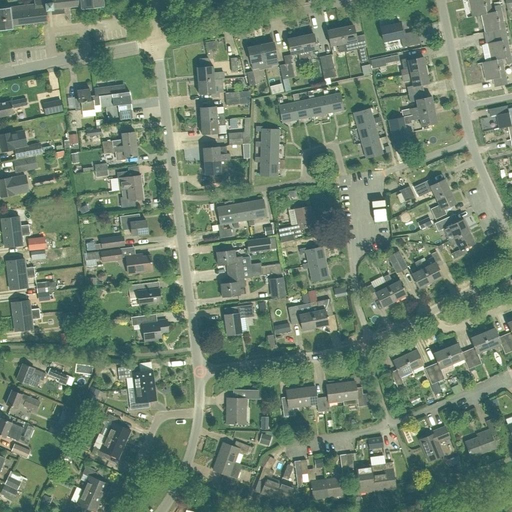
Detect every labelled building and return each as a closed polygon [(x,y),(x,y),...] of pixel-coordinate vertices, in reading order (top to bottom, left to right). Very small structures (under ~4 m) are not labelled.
[(62,4),(70,3),(81,2),(81,5),(82,8),(104,6),(102,0),(35,0),(36,4),(16,7),(11,7),(0,8),(0,30),(13,29),(13,26),(16,25),(48,21),(46,8),(54,7),(53,6),(56,5),(57,8),(62,7),(62,4)] [(469,0),(473,17),(482,15),(496,11),(493,12),(490,0),(469,0)] [(494,30),(496,36),(507,34),(501,5),(495,6),(496,11),(482,15),(486,32),(494,30)] [(402,34),(400,23),(380,27),(383,42),(401,39),(402,48),(420,44),(418,31),(402,34)] [(344,52),(358,49),(356,36),(355,37),(353,25),(340,28),(344,52)] [(344,52),(340,28),(327,31),(330,47),(338,45),(339,53),(344,52)] [(299,36),(306,67),(310,66),(308,59),(311,59),(309,51),(316,49),(313,33),(299,36)] [(511,62),(511,56),(507,34),(496,36),(497,41),(488,43),(492,61),(483,63),(492,61),(503,59),(508,58),(509,63),(511,62)] [(365,46),(363,35),(356,36),(358,49),(361,62),(366,61),(363,47),(365,46)] [(306,67),(299,36),(287,39),(290,55),(298,53),(300,64),(302,64),(303,67),(306,67)] [(273,42),(260,45),(265,69),(270,68),(270,65),(278,63),(273,42)] [(265,69),(260,45),(247,47),(252,69),(259,67),(260,70),(265,69)] [(330,54),(324,56),(329,83),(330,83),(329,77),(335,76),(330,54)] [(325,84),(329,83),(324,56),(319,57),(325,84)] [(401,76),(426,70),(423,57),(407,61),(409,68),(400,70),(401,76)] [(196,68),(197,81),(214,80),(214,79),(224,79),(223,72),(213,73),(213,66),(209,67),(208,58),(200,59),(200,67),(196,68)] [(492,61),(483,63),(486,80),(494,79),(495,87),(508,84),(503,59),(492,61)] [(284,64),(287,78),(293,77),(291,63),(284,64)] [(287,78),(284,64),(279,65),(282,79),(287,78)] [(429,83),(426,70),(401,76),(403,82),(411,80),(412,86),(407,87),(408,95),(423,91),(422,85),(429,83)] [(255,84),(252,71),(246,72),(249,86),(255,84)] [(290,79),(284,80),(287,92),(293,91),(290,79)] [(215,93),(214,80),(197,81),(198,94),(215,93)] [(94,106),(100,105),(100,107),(113,106),(113,101),(117,100),(120,120),(133,118),(129,92),(125,92),(124,86),(116,87),(116,85),(94,88),(95,95),(95,100),(93,101),(94,106)] [(95,95),(90,96),(89,89),(77,90),(78,98),(74,99),(73,98),(68,99),(69,108),(75,107),(75,111),(82,110),(83,117),(95,116),(94,106),(93,101),(95,100),(95,95)] [(323,91),(324,96),(328,113),(343,110),(339,93),(328,95),(327,90),(323,91)] [(425,98),(423,91),(408,95),(410,102),(415,101),(417,107),(401,111),(403,117),(434,110),(432,97),(425,98)] [(292,95),(294,102),(297,120),(312,116),(309,99),(299,101),(298,94),(292,95)] [(309,99),(312,116),(328,113),(324,96),(309,99)] [(27,105),(25,98),(11,102),(11,101),(0,103),(0,116),(14,114),(12,108),(27,105)] [(63,111),(61,100),(43,104),(45,115),(63,111)] [(297,120),(294,102),(278,106),(282,123),(297,120)] [(200,121),(224,120),(224,113),(217,114),(216,107),(199,108),(200,121)] [(511,125),(511,107),(509,108),(510,112),(496,115),(499,129),(511,125)] [(357,128),(374,124),(370,109),(353,113),(357,128)] [(437,123),(434,110),(403,117),(404,122),(419,119),(421,126),(437,123)] [(227,134),(228,139),(249,138),(250,118),(243,118),(243,132),(227,134)] [(225,125),(224,120),(200,121),(201,134),(218,133),(217,126),(225,125)] [(396,132),(406,130),(403,120),(393,122),(396,132)] [(361,143),(378,139),(374,124),(357,128),(361,143)] [(101,134),(100,125),(96,126),(96,129),(86,130),(87,136),(101,134)] [(511,125),(499,129),(509,127),(511,141),(511,125)] [(261,144),(278,145),(279,130),(261,129),(262,126),(256,126),(255,131),(261,132),(261,142),(261,144)] [(103,148),(136,144),(134,131),(121,133),(122,140),(102,142),(103,148)] [(13,139),(11,133),(0,134),(0,144),(2,152),(15,149),(17,159),(50,153),(48,144),(41,145),(41,143),(24,147),(22,138),(13,139)] [(382,154),(378,139),(361,143),(366,159),(382,154)] [(278,161),(278,145),(261,144),(261,142),(255,142),(255,147),(261,147),(260,157),(260,160),(278,161)] [(136,144),(103,148),(103,154),(123,151),(124,158),(138,156),(136,144)] [(202,148),(203,161),(230,159),(229,154),(225,154),(225,147),(202,148)] [(277,176),(278,161),(260,160),(260,157),(255,157),(254,162),(260,162),(260,176),(277,176)] [(230,160),(230,159),(203,161),(204,175),(209,174),(209,183),(227,181),(226,160),(230,160)] [(32,168),(31,161),(14,164),(16,173),(28,170),(28,168),(32,168)] [(127,190),(127,189),(142,187),(141,186),(143,185),(142,177),(140,177),(140,175),(131,176),(131,171),(116,173),(119,191),(127,190)] [(11,178),(11,177),(0,179),(0,194),(1,197),(14,195),(14,193),(29,190),(26,175),(11,178)] [(432,191),(435,198),(450,191),(444,179),(433,185),(430,179),(414,187),(418,197),(432,191)] [(399,191),(404,202),(414,198),(410,186),(399,191)] [(143,199),(142,187),(127,189),(127,190),(128,197),(120,198),(121,208),(135,206),(134,200),(143,199)] [(456,203),(450,191),(435,198),(438,205),(430,209),(435,219),(446,214),(443,209),(456,203)] [(263,199),(247,202),(251,219),(248,220),(249,226),(254,225),(253,219),(266,217),(263,199)] [(247,202),(232,205),(235,222),(232,223),(233,228),(238,227),(237,222),(248,220),(251,219),(247,202)] [(235,222),(232,205),(217,207),(220,224),(217,225),(220,238),(231,236),(230,229),(223,230),(223,224),(232,223),(235,222)] [(294,240),(293,236),(302,234),(300,228),(314,226),(310,206),(294,209),(294,210),(289,211),(292,226),(278,229),(281,243),(294,240)] [(443,229),(449,241),(469,231),(463,219),(457,222),(454,214),(434,224),(438,231),(443,229)] [(133,222),(132,215),(120,216),(122,230),(131,229),(132,235),(147,233),(146,220),(133,222)] [(19,217),(1,219),(3,233),(29,230),(29,225),(20,226),(19,217)] [(29,230),(3,233),(4,248),(22,246),(21,236),(30,235),(29,230)] [(469,231),(449,241),(451,246),(456,243),(459,250),(454,253),(456,258),(466,253),(464,248),(474,243),(469,231)] [(125,246),(123,236),(101,238),(101,243),(94,244),(95,250),(125,246)] [(46,249),(45,237),(28,239),(29,251),(46,249)] [(270,248),(268,238),(246,241),(247,252),(270,248)] [(308,266),(325,262),(322,247),(305,250),(305,248),(299,249),(300,254),(306,253),(308,263),(308,266)] [(121,249),(84,253),(85,260),(101,258),(102,262),(122,259),(121,249)] [(45,257),(45,250),(31,252),(31,258),(45,257)] [(230,264),(231,273),(243,271),(241,257),(235,257),(234,250),(216,252),(218,265),(230,264)] [(54,252),(55,262),(65,261),(64,251),(54,252)] [(399,251),(387,258),(396,274),(407,267),(399,251)] [(419,260),(430,283),(442,277),(437,267),(442,264),(436,252),(431,254),(435,262),(423,268),(419,260)] [(140,257),(140,254),(125,256),(127,271),(131,271),(131,274),(152,271),(150,255),(140,257)] [(24,259),(6,261),(8,276),(34,272),(33,267),(25,268),(24,259)] [(419,289),(430,283),(419,260),(414,263),(418,270),(411,274),(419,289)] [(328,278),(325,262),(308,266),(308,263),(302,264),(303,269),(309,268),(312,281),(328,278)] [(261,269),(250,270),(251,276),(281,273),(280,267),(261,269)] [(243,271),(231,273),(232,282),(220,284),(222,297),(240,295),(239,287),(244,286),(243,271)] [(34,272),(8,276),(9,290),(27,288),(26,279),(35,278),(34,272)] [(387,286),(394,301),(406,295),(399,280),(393,283),(389,275),(383,278),(387,286)] [(98,285),(97,277),(87,278),(88,286),(98,285)] [(285,296),(283,278),(271,279),(274,297),(285,296)] [(54,291),(53,281),(36,283),(37,293),(54,291)] [(144,290),(143,283),(128,285),(130,299),(138,298),(139,305),(160,302),(158,289),(144,290)] [(394,301),(387,286),(376,292),(372,284),(363,289),(364,295),(367,302),(378,297),(383,307),(394,301)] [(345,285),(319,291),(321,299),(332,296),(334,302),(347,299),(345,285)] [(101,291),(95,289),(92,296),(98,298),(101,291)] [(310,303),(315,328),(328,325),(326,318),(328,318),(328,316),(332,315),(329,299),(310,303)] [(28,301),(11,304),(12,318),(39,315),(38,310),(29,311),(28,301)] [(302,330),(315,328),(310,303),(303,304),(305,313),(299,314),(297,306),(287,308),(291,324),(300,322),(302,330)] [(254,317),(252,305),(236,307),(237,313),(224,315),(226,335),(241,333),(239,318),(254,317)] [(89,323),(88,312),(78,313),(80,324),(89,323)] [(39,315),(12,318),(14,332),(32,330),(31,321),(39,320),(39,315)] [(157,321),(156,315),(131,318),(132,325),(142,324),(144,341),(160,339),(159,332),(168,331),(166,320),(157,321)] [(494,328),(482,333),(488,348),(500,343),(505,354),(511,351),(505,335),(498,337),(494,328)] [(468,350),(474,366),(481,363),(477,353),(488,348),(482,333),(470,338),(474,347),(468,350)] [(457,344),(446,348),(452,363),(464,359),(468,369),(474,366),(468,350),(461,353),(457,344)] [(440,368),(452,363),(446,348),(434,353),(437,362),(424,368),(431,384),(444,379),(440,368)] [(404,355),(411,370),(422,365),(416,350),(404,355)] [(399,375),(411,370),(404,355),(392,361),(397,370),(390,373),(397,389),(404,386),(399,375)] [(106,361),(98,360),(97,368),(104,369),(106,361)] [(36,388),(40,380),(43,373),(34,369),(22,364),(16,379),(36,388)] [(132,377),(133,387),(154,385),(152,370),(138,372),(138,366),(118,368),(119,379),(132,377)] [(70,377),(51,369),(48,375),(59,379),(58,382),(66,385),(70,377)] [(355,381),(340,383),(343,401),(357,399),(358,407),(364,406),(361,387),(356,388),(355,381)] [(328,403),(343,401),(340,383),(326,385),(327,397),(322,397),(323,411),(329,410),(328,403)] [(156,400),(154,385),(133,387),(135,396),(129,397),(130,410),(149,407),(148,401),(156,400)] [(323,411),(322,397),(316,398),(315,386),(300,388),(303,406),(317,404),(318,412),(323,411)] [(99,390),(91,387),(87,397),(95,400),(99,390)] [(292,408),(303,406),(300,388),(286,390),(287,397),(281,398),(283,416),(293,415),(292,408)] [(22,395),(12,390),(6,404),(16,408),(19,402),(24,404),(24,406),(35,411),(39,401),(27,397),(22,395)] [(249,398),(259,399),(259,391),(249,390),(249,398)] [(246,398),(226,398),(226,424),(245,424),(246,398)] [(94,402),(87,399),(84,406),(91,409),(94,402)] [(111,422),(105,436),(124,444),(130,431),(118,425),(121,419),(108,414),(106,420),(111,422)] [(31,416),(28,423),(40,428),(43,421),(31,416)] [(11,423),(0,418),(0,419),(0,435),(5,438),(6,436),(17,441),(22,428),(11,423)] [(497,434),(492,422),(487,424),(489,429),(480,433),(482,435),(465,442),(470,457),(496,448),(491,436),(497,434)] [(450,438),(445,426),(433,431),(434,434),(419,440),(428,461),(443,455),(438,443),(450,438)] [(35,430),(28,427),(23,439),(30,442),(35,430)] [(118,458),(124,444),(105,436),(99,449),(94,447),(91,453),(104,459),(106,453),(118,458)] [(217,456),(238,464),(242,454),(249,457),(253,447),(237,442),(235,447),(222,443),(217,456)] [(30,451),(14,444),(11,451),(27,458),(30,451)] [(84,449),(78,446),(75,453),(81,456),(84,449)] [(339,455),(343,477),(348,476),(347,468),(345,454),(339,455)] [(238,464),(217,456),(212,470),(223,474),(221,479),(222,480),(220,486),(232,490),(242,465),(238,464)] [(274,499),(280,482),(271,478),(273,471),(269,469),(275,460),(270,457),(263,467),(258,480),(265,482),(260,494),(274,499)] [(323,467),(322,459),(313,460),(314,468),(323,467)] [(313,499),(327,497),(325,479),(315,480),(314,468),(307,469),(306,460),(300,461),(302,474),(310,473),(313,499)] [(301,474),(302,474),(300,461),(294,461),(297,487),(303,486),(301,474)] [(371,465),(374,491),(395,488),(392,462),(370,465),(371,465)] [(293,467),(287,465),(282,478),(288,480),(293,467)] [(371,465),(356,467),(360,493),(374,491),(371,465)] [(88,476),(82,489),(101,498),(107,484),(96,479),(98,473),(85,467),(82,474),(88,476)] [(11,472),(5,483),(18,489),(23,478),(11,472)] [(339,477),(325,479),(327,497),(342,495),(339,477)] [(280,482),(274,499),(287,504),(294,486),(280,482)] [(18,489),(5,483),(0,493),(13,500),(18,491),(17,490),(18,489)] [(101,498),(82,489),(76,503),(70,500),(68,506),(80,511),(83,506),(95,511),(101,498)] [(49,505),(52,499),(44,495),(41,501),(49,505)]
